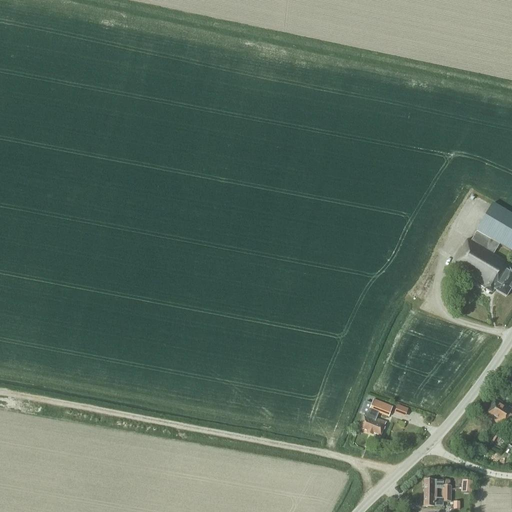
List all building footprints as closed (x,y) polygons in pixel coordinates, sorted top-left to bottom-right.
[(481,287),(486,290),(486,292),(489,293),(490,293),(492,294),(494,290),(506,297),(511,287),(511,269),(508,267),(510,264),(493,254),(499,245),(511,252),(511,249),(511,215),(492,204),(476,231),(476,232),(471,241),(468,239),(451,269),(481,287)] [(380,437),(385,423),(375,419),(378,413),(388,418),(392,407),(373,400),(371,405),(365,402),(361,414),(364,415),(359,429),(367,432),(366,434),(371,436),(372,434),(380,437)] [(511,415),(511,410),(495,400),(494,401),(486,415),(491,418),(489,421),(496,426),(498,424),(504,428),(511,415)] [(394,414),(405,419),(409,410),(398,405),(394,414)] [(433,507),(442,507),(442,503),(450,503),(450,486),(449,486),(449,481),(433,481),(423,481),(423,507),(433,507)] [(461,481),(460,493),(471,494),(472,482),(461,481)]
